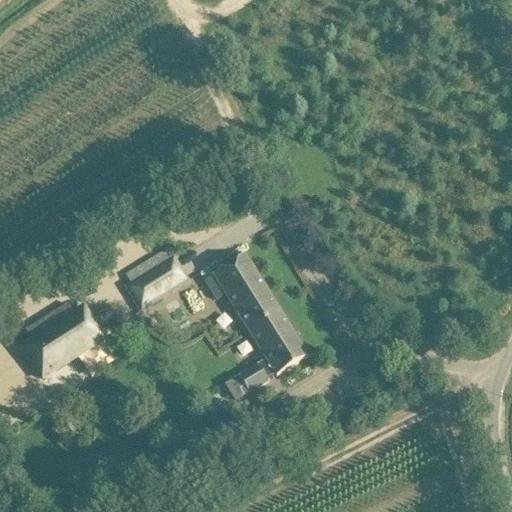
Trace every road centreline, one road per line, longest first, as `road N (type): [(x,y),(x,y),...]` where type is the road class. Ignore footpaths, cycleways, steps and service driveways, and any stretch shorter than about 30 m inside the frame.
road 1 (track): [(199,16),(198,45),(234,121),(343,316),(370,337),(492,376)]
road 2 (track): [(0,276),(234,121)]
road 3 (unclassified): [(503,511),(492,376),(511,345)]
